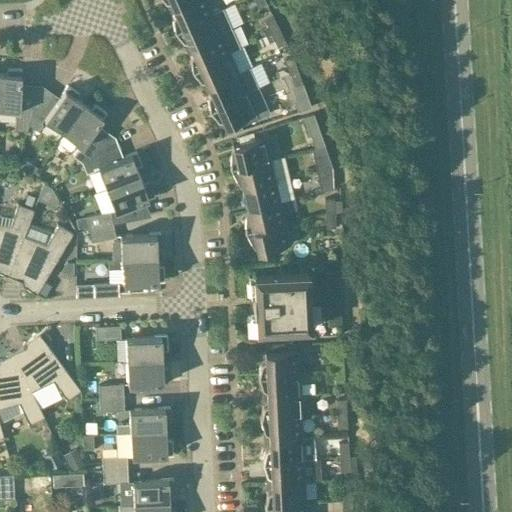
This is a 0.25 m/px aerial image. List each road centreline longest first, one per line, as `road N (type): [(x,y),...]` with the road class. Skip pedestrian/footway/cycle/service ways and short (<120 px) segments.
road 1 (secondary): [(484,511),(454,0)]
road 2 (residential): [(195,310),(192,196),(165,124),(103,20)]
road 3 (residential): [(202,511),(195,310)]
road 4 (residential): [(195,310),(11,318)]
